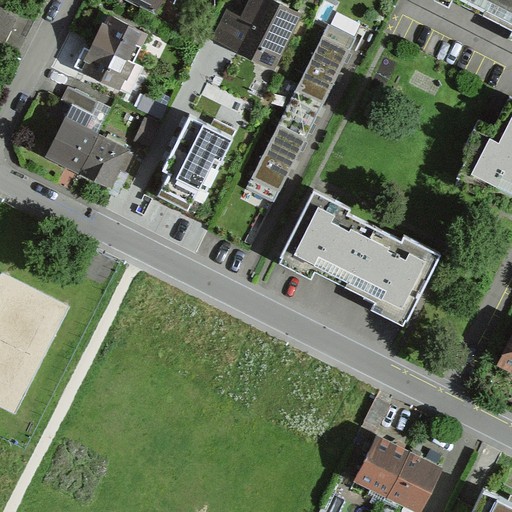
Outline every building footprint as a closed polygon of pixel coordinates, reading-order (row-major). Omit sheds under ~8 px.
[(163,0),(140,0),(159,9),(163,0)] [(303,10),(282,0),(250,0),(243,14),(229,7),(214,36),(275,66),(303,10)] [(511,34),(511,0),(485,0),(483,5),(511,19),(511,26),(509,33),(511,34)] [(19,12),(0,2),(0,38),(5,41),(19,12)] [(147,33),(110,15),(105,25),(102,23),(92,44),(132,63),(147,33)] [(348,51),(319,38),(295,91),(323,105),(348,51)] [(132,63),(92,44),(84,61),(86,62),(81,72),(119,90),(125,79),(126,80),(134,64),(132,63)] [(99,100),(68,85),(62,96),(73,102),(48,150),(81,167),(101,129),(88,122),(99,100)] [(323,105),(295,91),(279,124),(307,138),(323,105)] [(511,93),(498,121),(483,114),(467,146),(475,150),(462,176),(511,201),(511,93)] [(307,138),(279,124),(247,187),(274,201),(307,138)] [(137,147),(101,129),(81,167),(112,183),(122,164),(127,167),(137,147)] [(194,156),(183,151),(175,167),(169,164),(160,184),(164,186),(157,200),(201,221),(226,171),(215,165),(217,161),(197,151),(194,156)] [(350,202),(317,186),(281,257),(312,272),(318,261),(351,277),(379,223),(348,207),(350,202)] [(407,320),(443,249),(409,232),(407,237),(379,223),(351,277),(383,293),(377,305),(407,320)] [(511,329),(497,361),(511,368),(511,329)] [(366,435),(346,478),(383,495),(404,452),(366,435)] [(404,452),(383,495),(418,511),(420,511),(440,469),(404,452)] [(511,511),(511,504),(481,489),(469,511),(511,511)]
